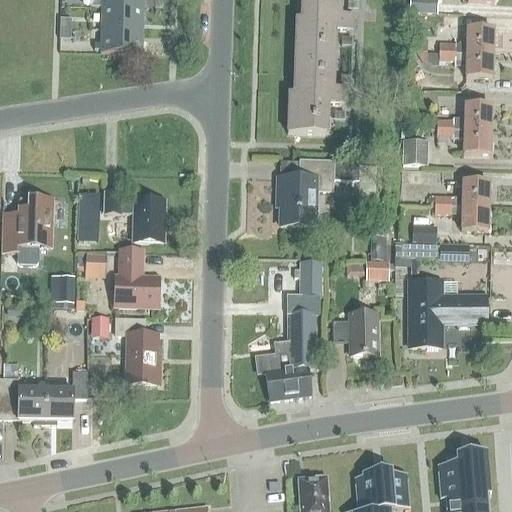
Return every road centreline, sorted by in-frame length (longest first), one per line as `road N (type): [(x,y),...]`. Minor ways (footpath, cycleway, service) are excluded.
road 1 (residential): [(211,448),(218,90)]
road 2 (tertiary): [(211,448),(511,401)]
road 3 (residential): [(218,90),(0,123)]
road 4 (tertiary): [(27,491),(211,448)]
